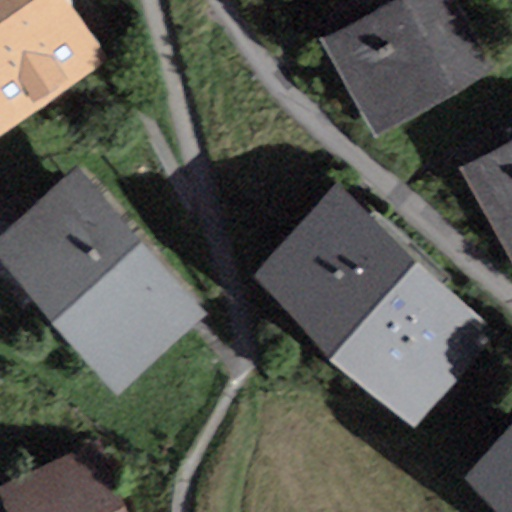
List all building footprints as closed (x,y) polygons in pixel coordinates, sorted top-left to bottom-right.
[(0,0),(0,96),(6,105),(95,45),(66,1),(68,0),(0,0)] [(404,0),(342,35),(386,114),(482,60),(448,0),(404,0)] [(511,145),(481,163),(511,218),(511,145)] [(80,183),(22,232),(59,276),(48,285),(114,364),(185,306),(181,301),(190,293),(102,189),(92,197),(80,183)] [(341,193),(281,260),(419,393),(482,328),(436,284),(447,273),(399,227),(388,238),(341,193)] [(511,438),(489,464),(511,485),(511,438)] [(31,511),(122,511),(97,451),(20,483),(31,511)]
